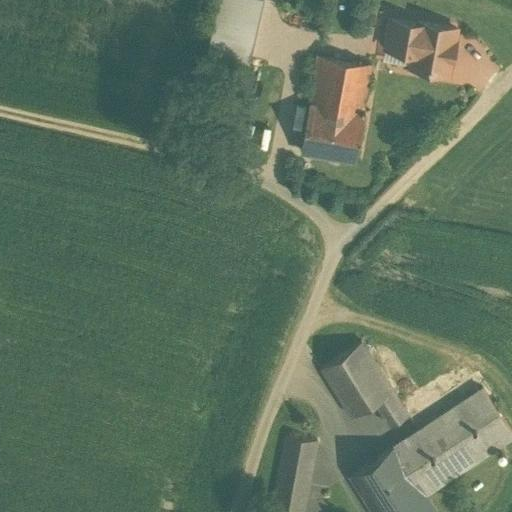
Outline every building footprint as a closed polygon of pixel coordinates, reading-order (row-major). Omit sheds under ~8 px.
[(263,0),(218,0),(206,52),(249,62),(263,0)] [(416,19),(388,14),(381,49),(408,53),(405,67),(450,75),(459,25),(416,17),(416,19)] [(373,62),(316,53),(300,152),(356,161),(373,62)] [(372,338),(323,370),(360,427),(389,407),(404,429),(423,416),(372,338)] [(511,426),(489,388),(345,472),(369,511),(435,511),(429,501),(511,452),(511,426)] [(308,511),(322,444),(288,437),(274,511),(308,511)]
